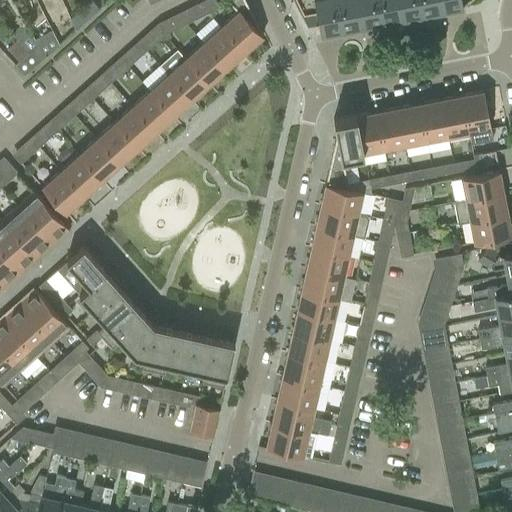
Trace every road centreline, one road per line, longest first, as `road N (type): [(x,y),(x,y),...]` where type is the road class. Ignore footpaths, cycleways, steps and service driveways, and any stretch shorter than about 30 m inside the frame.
road 1 (residential): [(222,511),(312,99)]
road 2 (residential): [(312,99),(511,62)]
